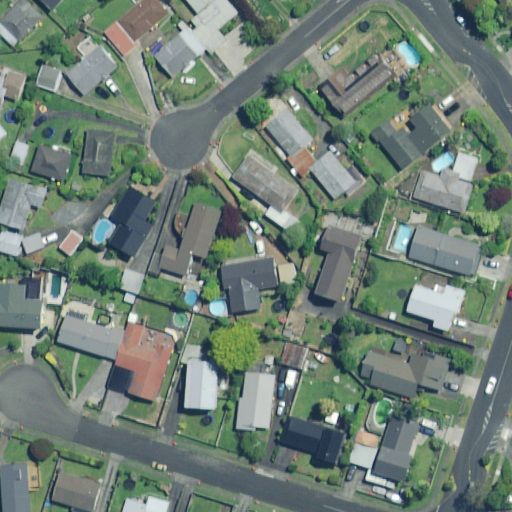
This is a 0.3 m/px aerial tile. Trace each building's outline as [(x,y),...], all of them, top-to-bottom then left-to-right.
[(65,0),(42,0),(53,11),(65,0)] [(118,21),(136,42),(169,15),(156,0),(135,0),(139,5),(118,21)] [(188,0),(200,14),(193,20),(199,28),(193,33),(208,49),(212,54),(227,41),(219,30),(239,14),(226,0),(188,0)] [(511,0),(501,0),(511,12),(511,11),(511,0)] [(32,6),(23,14),(15,6),(12,9),(0,20),(0,31),(15,47),(44,18),(32,6)] [(136,42),(118,21),(105,32),(124,56),(138,45),(136,42)] [(199,56),(208,49),(193,33),(184,21),(179,25),(185,32),(181,35),(168,46),(164,41),(151,52),(173,78),(199,56)] [(335,103),(345,115),(407,64),(392,45),(349,80),(343,72),(323,88),(330,96),(335,103)] [(119,67),(101,46),(68,75),(85,96),(119,67)] [(61,71),(44,65),(37,86),(54,91),(61,71)] [(27,77),(10,71),(8,79),(0,76),(0,111),(1,112),(6,96),(20,101),(27,77)] [(453,131),(433,105),(414,121),(419,128),(410,135),(403,127),(398,132),(388,120),(374,132),(405,170),(453,131)] [(315,140),(289,109),(267,127),(291,155),(288,157),(304,178),(313,170),(337,200),(347,192),(351,197),(368,182),(356,168),(350,172),(332,151),(319,163),(306,147),(315,140)] [(111,176),(115,139),(87,136),(83,173),(111,176)] [(29,146),(17,142),(8,170),(21,173),(29,146)] [(73,155),(41,145),(33,171),(65,181),(73,155)] [(278,170),(252,151),(233,177),(273,206),(267,215),(291,232),(299,221),(286,212),(300,192),(275,174),(278,170)] [(479,158),(460,152),(454,171),(444,168),(442,176),(422,170),(414,197),(466,213),(475,184),(471,183),(479,158)] [(48,190),(9,179),(0,211),(0,222),(25,230),(32,204),(43,208),(48,190)] [(158,202),(131,186),(112,220),(122,226),(111,244),(136,258),(155,226),(147,221),(158,202)] [(222,215),(196,206),(182,249),(168,244),(160,267),(187,276),(194,254),(208,258),(222,215)] [(418,226),(409,257),(471,276),(481,245),(418,226)] [(363,237),(329,227),(323,249),(332,252),(319,294),(343,302),(363,237)] [(23,237),(2,231),(0,239),(0,250),(17,256),(23,237)] [(84,241),(73,232),(61,248),(72,256),(84,241)] [(46,247),(40,233),(23,240),(29,254),(46,247)] [(277,287),(273,257),(221,264),(225,289),(231,288),(234,313),(261,309),(259,289),(277,287)] [(127,290),(138,294),(141,295),(147,276),(126,270),(121,289),(127,290)] [(492,280),(478,276),(476,284),(490,288),(492,280)] [(26,286),(0,284),(0,326),(42,329),(43,302),(25,301),(26,286)] [(467,292),(448,286),(446,295),(416,286),(408,312),(437,320),(435,327),(450,331),(455,314),(460,316),(467,292)] [(116,360),(125,331),(112,327),(111,330),(84,322),(86,316),(66,309),(56,341),(116,360)] [(128,323),(125,331),(116,360),(115,365),(136,371),(130,393),(157,401),(172,350),(156,345),(140,340),(144,328),(128,323)] [(307,352),(285,346),(280,364),(302,370),(307,352)] [(426,352),(424,357),(414,354),(410,365),(371,352),(363,377),(373,380),(372,385),(415,399),(420,384),(442,391),(452,361),(426,352)] [(341,365),(328,358),(323,367),(336,374),(341,365)] [(220,362),(189,360),(186,408),(217,410),(220,362)] [(265,364),(250,361),(244,401),(242,401),(238,429),(256,431),(257,426),(270,429),(278,377),(263,375),(265,364)] [(422,420),(395,411),(377,471),(372,469),(368,480),(386,486),(389,477),(406,482),(414,458),(411,457),(422,420)] [(347,434),(290,417),(282,442),(318,453),(316,458),(338,464),(347,434)] [(378,451),(356,444),(351,462),(373,469),(378,451)] [(39,465),(28,465),(1,466),(2,511),(29,511),(29,491),(40,491),(39,465)] [(93,511),(102,484),(61,472),(52,501),(92,511),(93,511)] [(166,511),(170,503),(151,497),(148,506),(127,499),(123,511),(166,511)]
